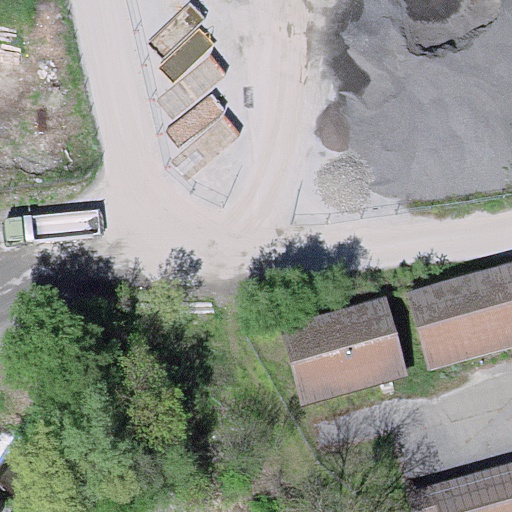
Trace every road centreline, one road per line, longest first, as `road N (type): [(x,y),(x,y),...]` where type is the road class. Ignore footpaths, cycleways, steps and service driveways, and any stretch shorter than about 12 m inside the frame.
road 1 (residential): [(146,247),(298,265),(511,234)]
road 2 (residential): [(112,0),(146,247)]
road 3 (residential): [(0,241),(146,247)]
